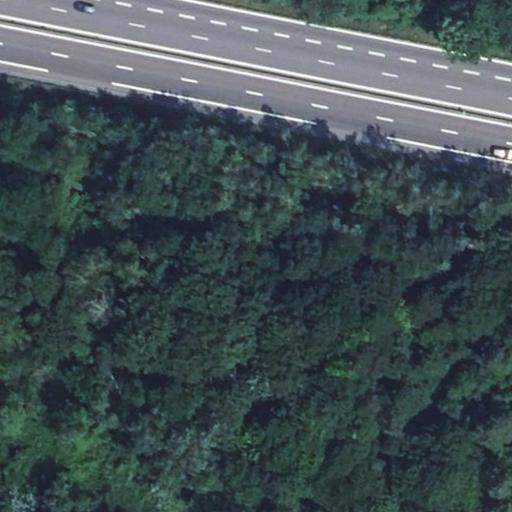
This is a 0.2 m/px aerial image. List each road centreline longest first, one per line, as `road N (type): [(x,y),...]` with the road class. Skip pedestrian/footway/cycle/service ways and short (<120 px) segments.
road 1 (motorway): [(0,43),(511,143)]
road 2 (motorway): [(511,91),(50,0)]
